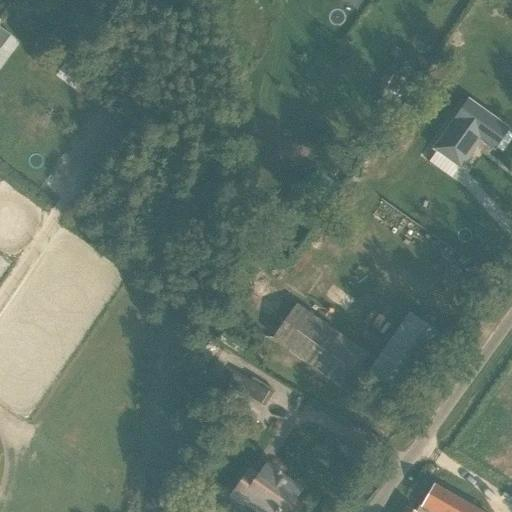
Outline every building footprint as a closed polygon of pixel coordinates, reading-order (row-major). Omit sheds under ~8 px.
[(488,93),(499,80),(464,51),(453,65),(488,93)] [(506,130),(468,103),(434,150),(459,168),(480,140),(493,149),(506,130)] [(327,130),(320,140),(330,147),(337,137),(327,130)] [(296,305),(272,341),(345,392),(369,355),(296,305)] [(362,380),(396,404),(442,338),(408,315),(362,380)] [(235,372),(228,384),(265,408),(273,395),(235,372)] [(279,478),(281,475),(278,474),(267,466),(258,478),(249,472),(232,496),(242,503),(244,501),(259,511),(279,511),(282,509),(285,511),(299,492),(279,478)] [(478,511),(434,486),(421,508),(427,511),(478,511)]
